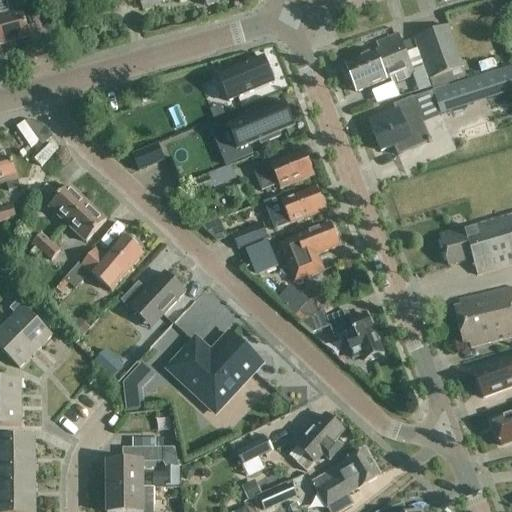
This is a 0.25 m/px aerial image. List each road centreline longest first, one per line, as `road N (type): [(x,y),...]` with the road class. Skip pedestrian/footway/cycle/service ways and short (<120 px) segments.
road 1 (residential): [(449,430),(400,432),(381,423),(75,138),(51,86)]
road 2 (unclassified): [(449,430),(288,16)]
road 3 (unclassified): [(51,86),(288,16)]
